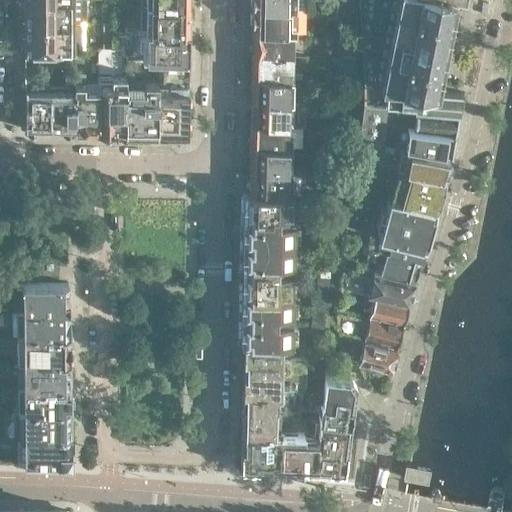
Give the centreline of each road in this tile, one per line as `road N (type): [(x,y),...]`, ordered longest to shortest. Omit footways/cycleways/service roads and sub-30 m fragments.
road 1 (residential): [(103,171),(105,448),(127,458),(192,459),(209,442),(219,173)]
road 2 (residential): [(374,511),(499,0)]
road 3 (residential): [(111,495),(307,511)]
road 4 (residential): [(219,173),(221,0)]
